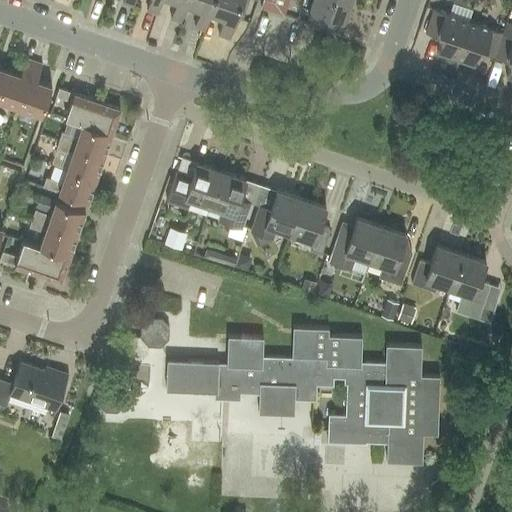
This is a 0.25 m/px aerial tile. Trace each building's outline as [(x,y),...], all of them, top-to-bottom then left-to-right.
[(161,0),(150,0),(147,10),(157,13),(161,0)] [(181,21),(187,4),(187,0),(173,0),(177,1),(171,18),(181,21)] [(214,0),(187,0),(187,4),(201,9),(195,26),(205,30),(210,12),(214,0)] [(214,0),(210,12),(224,17),(219,34),(229,38),(242,0),(214,0)] [(343,26),(351,1),(347,0),(312,0),(308,14),(343,26)] [(455,59),(468,21),(434,9),(425,33),(441,39),(436,53),(455,59)] [(494,57),(502,33),(468,21),(455,59),(473,66),(478,51),(494,57)] [(506,77),(511,79),(511,22),(506,21),(502,33),(494,57),(511,63),(506,77)] [(0,84),(0,100),(18,106),(34,61),(25,58),(20,74),(6,69),(0,84)] [(42,64),(34,61),(18,106),(41,114),(52,85),(37,80),(42,64)] [(82,123),(91,98),(59,87),(56,96),(71,101),(65,118),(82,123)] [(91,98),(82,123),(111,133),(120,108),(91,98)] [(59,140),(104,156),(111,133),(82,123),(77,139),(72,137),(73,135),(62,132),(59,140)] [(96,178),(104,156),(59,140),(56,149),(67,152),(67,151),(72,152),(67,168),(96,178)] [(221,171),(196,162),(191,176),(175,171),(166,200),(188,208),(191,199),(209,205),(221,171)] [(96,178),(67,168),(61,184),(56,182),(57,181),(46,177),(43,186),(88,202),(96,178)] [(221,171),(209,205),(223,209),(220,218),(241,225),(249,202),(239,198),(245,179),(221,171)] [(277,228),(289,232),(301,198),(276,190),(270,209),(259,205),(251,228),(258,246),(274,238),(277,228)] [(325,207),(301,198),(289,232),(313,240),(310,249),(321,253),(329,229),(319,225),(325,207)] [(32,218),(77,234),(85,210),(56,200),(50,217),(45,215),(46,213),(35,210),(32,218)] [(357,255),(369,260),(381,226),(356,217),(350,236),(339,232),(329,262),(352,270),(357,255)] [(40,246),(70,256),(77,234),(32,218),(29,227),(40,230),(41,229),(45,230),(40,246)] [(381,226),(369,260),(383,265),(379,277),(400,284),(409,257),(399,253),(405,234),(381,226)] [(181,249),(185,237),(170,232),(166,244),(181,249)] [(0,258),(0,259),(32,271),(40,246),(23,240),(18,256),(3,251),(0,258)] [(437,283),(449,287),(461,253),(436,245),(430,264),(419,260),(411,283),(434,291),(437,283)] [(70,256),(40,246),(32,271),(61,281),(70,256)] [(485,262),(461,253),(449,287),(463,292),(456,311),(478,318),(490,284),(479,280),(485,262)] [(248,268),(250,261),(247,256),(240,254),(237,265),(248,268)] [(314,292),(316,285),(305,282),(303,289),(314,292)] [(392,318),(397,303),(390,301),(385,316),(392,318)] [(406,321),(411,307),(403,304),(398,318),(406,321)] [(144,313),(140,338),(166,342),(170,316),(144,313)] [(259,392),(259,411),(294,413),(295,398),(316,399),(317,384),(333,385),(334,377),(344,377),(344,383),(346,383),(345,414),(329,413),(328,428),(328,441),(358,442),(358,440),(387,441),(386,460),(422,461),(423,432),(438,433),(440,374),(421,373),(422,344),(386,343),(386,361),(361,360),(362,335),(329,333),(329,326),(293,325),(292,356),(263,355),(263,336),(228,334),(227,363),(219,363),(219,361),(167,359),(166,389),(214,390),(214,398),(240,399),(241,391),(259,392)] [(10,395),(56,410),(69,373),(46,365),(45,369),(20,360),(13,382),(0,377),(0,403),(6,406),(10,395)] [(119,384),(107,384),(98,391),(98,403),(106,412),(118,412),(126,405),(127,393),(119,384)] [(60,410),(52,436),(61,439),(70,413),(60,410)]
